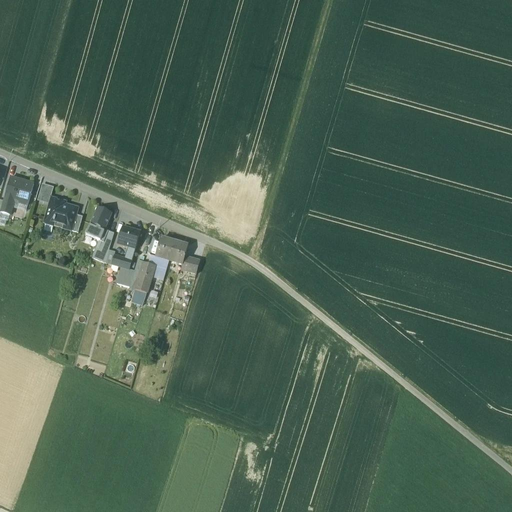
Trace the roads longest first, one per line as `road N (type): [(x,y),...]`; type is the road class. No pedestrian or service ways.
road 1 (unclassified): [(0,153),(250,262),(511,475)]
road 2 (track): [(250,262),(329,0)]
